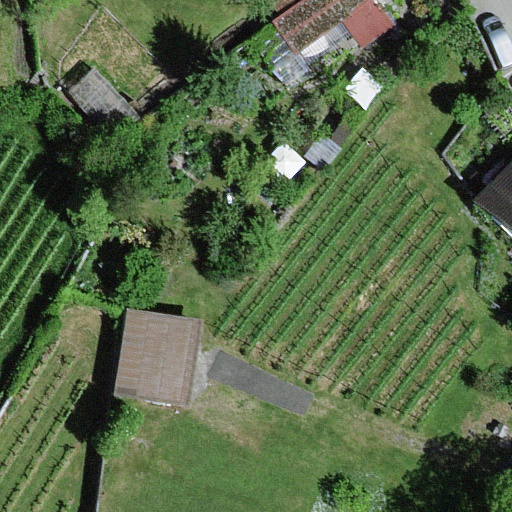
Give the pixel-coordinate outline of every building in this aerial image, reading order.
[(375,0),(264,0),(278,23),(248,48),(284,94),(396,26),(375,0)] [(93,71),(67,95),(110,143),(136,119),(93,71)] [(348,112),(327,141),(340,151),(361,122),(348,112)] [(511,166),(469,206),(511,243),(511,166)] [(199,327),(128,317),(116,405),(187,414),(199,327)]
